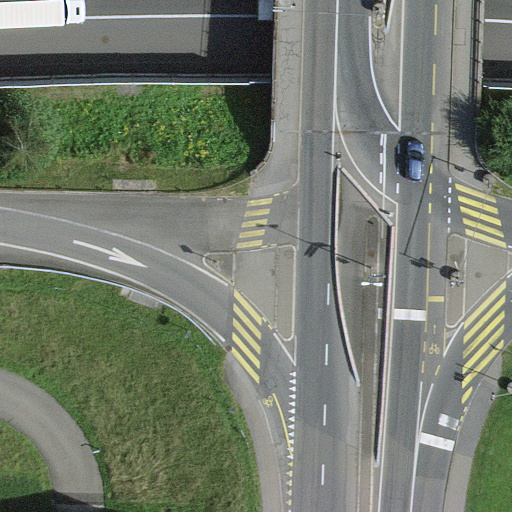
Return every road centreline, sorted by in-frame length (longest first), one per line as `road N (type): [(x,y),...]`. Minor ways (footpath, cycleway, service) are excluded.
road 1 (motorway): [(0,225),(100,247),(189,284),(249,336),(324,438)]
road 2 (secondary): [(336,41),(317,133),(314,269),(324,438)]
road 3 (secondary): [(409,511),(422,190)]
road 4 (motorway): [(421,511),(448,401),(485,331),(511,304)]
road 5 (secondary): [(422,190),(427,0)]
road 6 (motorway): [(336,41),(368,133),(422,190)]
